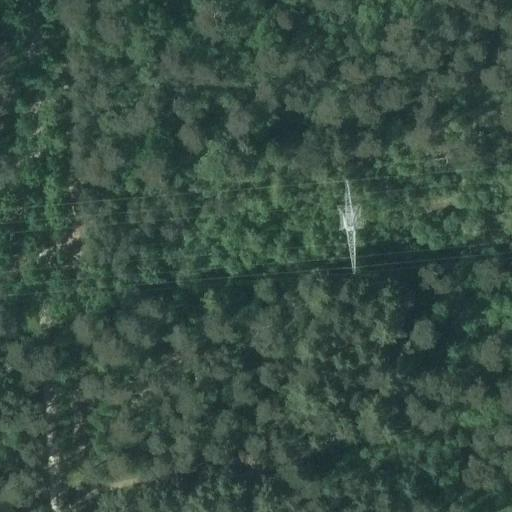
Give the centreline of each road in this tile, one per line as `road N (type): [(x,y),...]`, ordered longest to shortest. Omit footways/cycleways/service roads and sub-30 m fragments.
road 1 (track): [(62,491),(38,0)]
road 2 (track): [(511,384),(62,491)]
